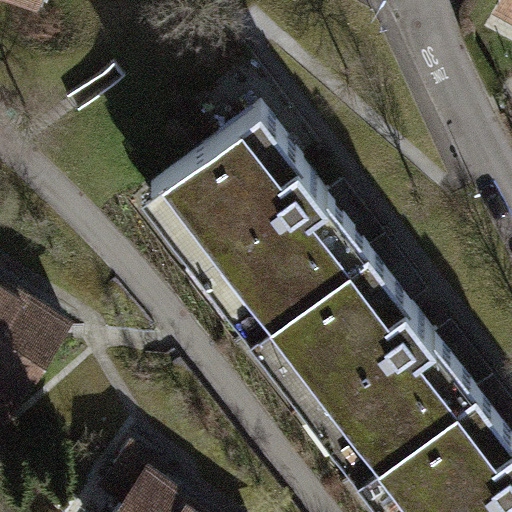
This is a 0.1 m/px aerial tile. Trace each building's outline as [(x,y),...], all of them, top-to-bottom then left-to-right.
[(33,0),(3,22),(108,152),(226,66),(176,0),(33,0)] [(361,238),(252,96),(151,175),(259,316),(361,238)] [(470,379),(361,238),(259,316),(367,458),(470,379)] [(0,279),(0,382),(10,389),(58,319),(0,279)] [(511,511),(511,433),(470,379),(367,458),(408,511),(511,511)] [(137,462),(101,511),(191,511),(197,505),(137,462)]
